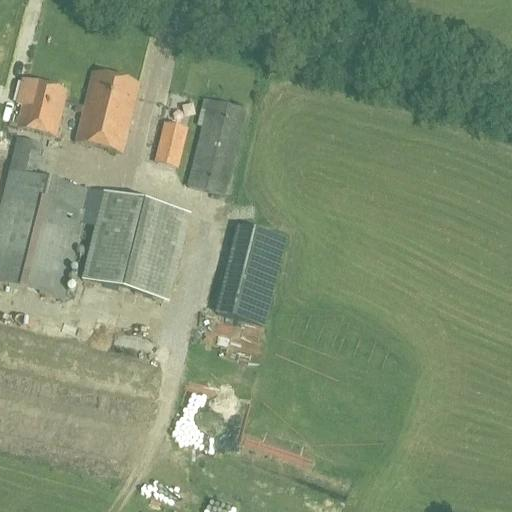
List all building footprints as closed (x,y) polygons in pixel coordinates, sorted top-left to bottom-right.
[(75,143),(122,155),(140,86),(93,74),(75,143)] [(16,129),(55,139),(68,93),(23,81),(16,106),(22,108),(16,129)] [(186,188),(225,198),(249,112),(208,102),(186,188)] [(0,208),(0,286),(64,302),(91,192),(37,179),(44,147),(16,141),(9,172),(0,208)] [(182,155),(158,149),(155,164),(178,169),(182,155)] [(106,290),(155,301),(168,305),(190,217),(176,214),(128,199),(104,192),(82,283),(106,290)] [(285,242),(239,230),(218,316),(263,327),(285,242)] [(216,392),(212,403),(235,409),(238,398),(216,392)]
